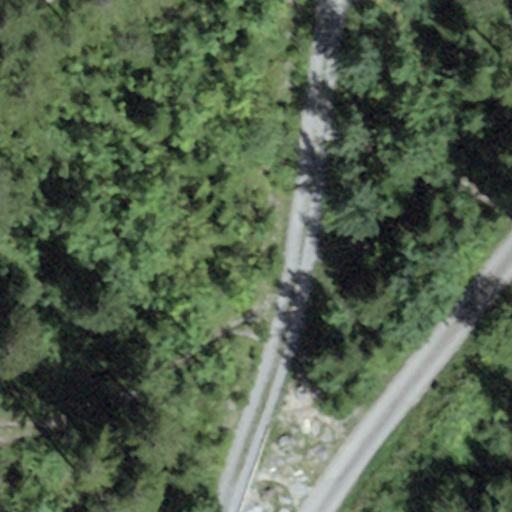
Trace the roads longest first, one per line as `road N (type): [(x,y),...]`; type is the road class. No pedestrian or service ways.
road 1 (track): [(224,511),(293,295),(333,0)]
road 2 (track): [(511,257),(316,511)]
